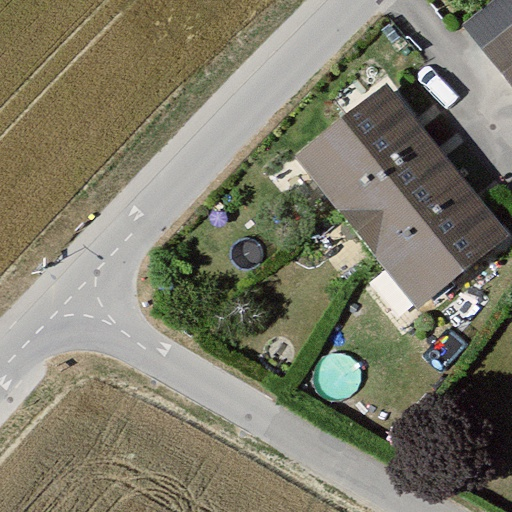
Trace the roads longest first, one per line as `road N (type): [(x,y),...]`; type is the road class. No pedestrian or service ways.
road 1 (residential): [(359,0),(70,300)]
road 2 (residential): [(70,300),(428,511)]
